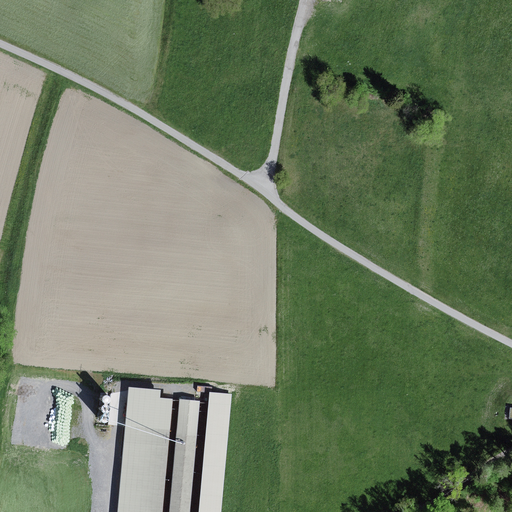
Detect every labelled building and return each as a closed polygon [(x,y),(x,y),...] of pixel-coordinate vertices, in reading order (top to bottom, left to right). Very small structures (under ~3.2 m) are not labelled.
[(221,511),(232,394),(210,392),(199,511),(221,511)] [(102,403),(103,403),(105,404),(106,403),(107,403),(108,402),(109,401),(109,399),(109,398),(108,396),(107,395),(105,395),(104,395),(102,396),(101,397),(101,398),(100,399),(100,401),(101,402),(102,403)] [(102,412),(103,413),(104,413),(106,413),(107,412),(108,411),(109,410),(109,409),(109,407),(108,406),(107,405),(105,404),(104,404),(102,405),(101,406),(100,407),(100,409),(100,410),(101,411),(102,412)] [(101,422),(102,423),(103,423),(105,423),(106,422),(107,421),(108,420),(108,418),(108,417),(107,416),(106,415),(104,414),(103,414),(101,415),(100,416),(99,417),(99,419),(99,420),(100,421),(101,422)] [(162,511),(170,428),(126,424),(117,511),(162,511)] [(189,511),(198,430),(178,428),(170,511),(189,511)]
